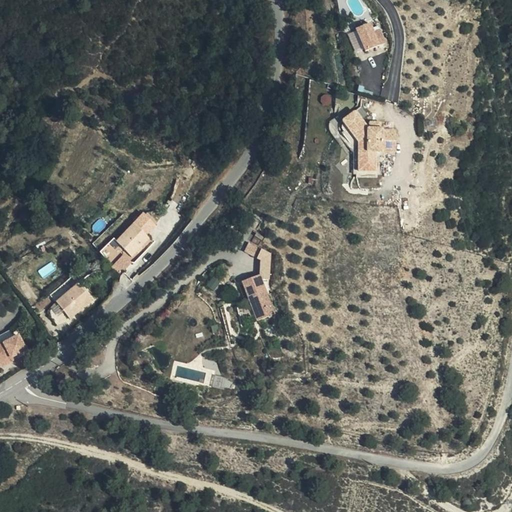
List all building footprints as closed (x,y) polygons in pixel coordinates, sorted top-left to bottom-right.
[(369,52),(391,45),(386,29),(378,32),(375,26),(361,30),(369,52)] [(355,30),(348,33),(355,51),(362,48),(355,30)] [(348,130),(360,121),(355,114),(343,123),(348,130)] [(395,154),(396,132),(382,132),(382,131),(380,131),(370,131),(368,131),(360,121),(348,130),(359,144),(358,173),(375,173),(375,153),(395,154)] [(135,224),(148,237),(155,230),(142,217),(135,224)] [(132,259),(150,240),(148,237),(135,224),(116,243),(132,259)] [(99,250),(119,235),(113,227),(93,242),(99,250)] [(256,258),(261,249),(247,242),(242,250),(256,258)] [(272,254),(261,249),(256,258),(261,261),(260,275),(269,276),(272,254)] [(216,290),(222,280),(213,275),(207,285),(216,290)] [(272,315),(257,276),(239,284),(254,322),(272,315)] [(91,303),(78,285),(54,302),(68,320),(91,303)] [(0,333),(0,350),(2,354),(19,345),(29,340),(21,325),(6,333),(5,331),(0,333)] [(19,345),(2,354),(4,358),(21,348),(19,345)]
